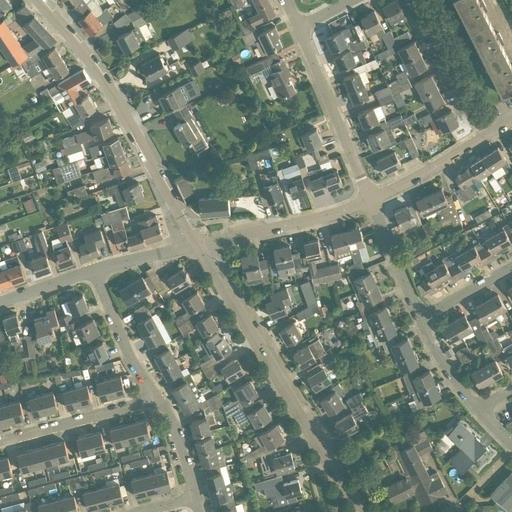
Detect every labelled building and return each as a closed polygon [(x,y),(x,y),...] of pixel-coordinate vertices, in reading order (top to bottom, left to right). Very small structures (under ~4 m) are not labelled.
[(0,0),(0,14),(12,5),(7,0),(0,0)] [(79,0),(71,6),(80,17),(91,8),(94,12),(101,7),(94,0),(79,0)] [(242,0),(230,0),(235,9),(244,5),(242,0)] [(395,0),(383,6),(388,15),(384,17),(388,24),(392,22),(397,19),(400,24),(407,20),(396,0),(395,0)] [(481,0),(479,1),(478,0),(454,0),(469,30),(489,20),(485,12),(488,10),(482,0),(481,0)] [(147,1),(138,5),(141,12),(150,8),(147,1)] [(269,1),(257,7),(259,11),(248,16),(249,17),(239,22),(245,33),(256,28),(253,23),(263,19),(275,13),(269,1)] [(28,7),(25,4),(17,9),(21,14),(28,7)] [(91,8),(80,17),(79,18),(85,26),(107,8),(104,4),(101,7),(94,12),(91,8)] [(113,16),(107,8),(85,26),(91,34),(113,16)] [(397,44),(394,38),(390,31),(385,33),(382,26),(374,11),(361,18),(369,33),(375,30),(380,38),(382,37),(388,48),(397,44)] [(132,21),(132,20),(126,13),(113,22),(117,28),(131,20),(132,21)] [(8,25),(14,20),(10,14),(0,20),(0,46),(13,64),(20,60),(32,53),(32,54),(33,53),(57,38),(35,15),(27,22),(25,24),(38,38),(23,48),(8,25)] [(145,14),(132,20),(132,21),(135,28),(118,37),(125,51),(139,44),(139,43),(146,39),(139,26),(149,21),(145,14)] [(489,20),(469,30),(486,62),(505,53),(502,45),(504,44),(499,33),(496,35),(489,20)] [(359,23),(352,26),(326,37),(332,51),(351,43),(365,38),(359,23)] [(256,28),(245,33),(245,34),(242,36),(247,47),(256,42),(262,56),(282,46),(276,33),(278,32),(275,26),(256,35),(254,30),(256,29),(256,28)] [(167,39),(173,50),(188,42),(182,31),(167,39)] [(407,31),(394,38),(397,44),(401,42),(411,37),(407,31)] [(361,60),(363,64),(366,63),(361,49),(369,46),(365,38),(351,43),(353,48),(334,56),(340,69),(356,62),(361,60)] [(399,49),(405,61),(420,53),(417,47),(419,46),(417,40),(399,49)] [(32,53),(20,60),(23,64),(26,69),(31,66),(36,74),(49,66),(50,66),(62,59),(55,47),(43,55),(37,59),(33,53),(32,54),(32,53)] [(373,55),(375,59),(376,61),(391,54),(388,48),(373,55)] [(387,84),(387,86),(389,90),(409,80),(407,77),(407,74),(410,73),(411,74),(429,65),(426,59),(424,60),(420,53),(405,61),(399,64),(403,71),(395,75),(397,78),(387,84)] [(511,65),(505,53),(486,62),(502,95),(511,90),(511,65)] [(159,54),(143,63),(142,62),(151,79),(151,78),(169,67),(174,69),(180,66),(177,59),(168,64),(165,59),(163,61),(159,54)] [(233,56),(235,62),(241,60),(238,54),(233,56)] [(283,58),(269,65),(273,72),(268,75),(280,99),(296,91),(288,76),(291,74),(283,58)] [(69,70),(62,59),(50,66),(54,73),(47,77),(50,81),(56,77),(56,78),(69,70)] [(268,66),(264,59),(246,68),(249,75),(268,66)] [(375,59),(366,63),(363,64),(366,71),(378,66),(376,61),(375,59)] [(20,60),(13,64),(13,65),(8,68),(10,71),(15,68),(23,64),(20,60)] [(200,60),(188,67),(193,75),(205,69),(200,60)] [(65,107),(81,98),(76,89),(91,80),(83,69),(59,83),(63,91),(62,91),(67,99),(62,102),(65,107)] [(364,84),(369,82),(364,69),(359,72),(344,78),(349,91),(364,84)] [(416,83),(422,95),(438,87),(434,81),(436,80),(433,74),(416,83)] [(389,90),(391,93),(392,96),(411,85),(409,80),(389,90)] [(261,99),(268,96),(261,81),(255,83),(261,99)] [(63,91),(59,83),(58,84),(48,90),(47,88),(40,92),(44,100),(61,90),(62,91),(63,91)] [(354,103),(369,96),(364,84),(349,91),(354,103)] [(179,86),(162,94),(165,100),(162,101),(167,110),(186,100),(179,86)] [(391,93),(389,90),(387,86),(374,91),(378,99),(391,93)] [(438,87),(422,95),(428,107),(446,99),(443,93),(441,94),(438,87)] [(392,96),(391,93),(378,99),(381,105),(394,100),(392,96)] [(88,95),(69,106),(74,113),(66,118),(72,128),(82,122),(80,117),(82,115),(83,116),(96,108),(88,95)] [(194,101),(186,105),(174,111),(181,123),(174,127),(174,128),(175,128),(185,144),(184,145),(185,145),(190,142),(197,152),(208,146),(191,117),(193,116),(189,110),(197,105),(194,101)] [(364,126),(385,117),(380,105),(374,108),(373,107),(358,113),(364,126)] [(437,117),(444,130),(458,123),(451,110),(437,117)] [(420,126),(436,118),(432,111),(417,119),(420,126)] [(402,119),(405,124),(405,125),(417,119),(414,113),(402,119)] [(373,148),(382,145),(384,148),(397,143),(392,133),(391,130),(405,124),(402,119),(401,115),(386,122),(388,127),(367,135),(373,148)] [(109,118),(92,123),(93,129),(76,135),(76,134),(61,139),(64,148),(81,142),(80,142),(113,131),(109,118)] [(316,128),(302,134),(298,136),(303,149),(308,147),(322,141),(316,128)] [(35,137),(31,130),(19,136),(22,142),(25,141),(26,142),(35,137)] [(100,156),(123,147),(118,136),(89,147),(93,158),(100,156)] [(419,155),(411,137),(403,140),(412,159),(419,155)] [(83,149),(81,142),(64,148),(66,155),(83,149)] [(111,164),(127,159),(123,147),(100,156),(93,158),(97,169),(104,167),(111,164)] [(506,173),(511,169),(497,147),(482,157),(490,170),(494,176),(496,179),(505,172),(506,173)] [(247,154),(250,166),(258,164),(254,151),(247,154)] [(383,173),(401,164),(395,152),(377,160),(383,173)] [(319,156),(317,157),(320,164),(330,160),(327,154),(319,156)] [(59,167),(60,166),(66,164),(63,155),(56,158),(59,167)] [(297,163),(299,168),(306,166),(302,156),(296,158),(297,163)] [(470,164),(479,177),(490,170),(482,157),(470,164)] [(111,164),(104,167),(97,169),(92,171),(94,176),(105,173),(107,178),(116,175),(116,176),(131,170),(127,159),(111,164)] [(43,160),(34,164),(37,172),(46,169),(43,160)] [(66,164),(60,166),(62,173),(64,181),(82,175),(77,161),(66,164)] [(301,173),(299,168),(297,163),(278,170),(282,184),(287,183),(292,196),(307,191),(303,178),(302,177),(292,181),(291,176),(301,173)] [(464,200),(469,197),(475,193),(474,191),(484,184),(479,177),(470,164),(454,174),(461,185),(457,189),(464,200)] [(8,167),(11,181),(20,179),(18,165),(8,167)] [(315,193),(329,188),(322,171),(321,167),(308,172),(306,166),(299,168),(301,173),(302,177),(303,178),(309,176),(315,193)] [(322,171),(329,188),(342,183),(337,170),(334,171),(332,167),(322,171)] [(276,169),(268,172),(260,175),(269,202),(281,198),(280,194),(282,194),(276,177),(279,176),(276,169)] [(57,183),(64,181),(62,173),(55,175),(57,183)] [(193,192),(185,174),(175,178),(183,196),(193,192)] [(501,188),(496,179),(494,176),(488,180),(496,191),(501,188)] [(32,188),(35,187),(37,184),(35,180),(32,178),(29,179),(28,182),(29,187),(32,188)] [(129,202),(144,196),(139,182),(132,185),(132,184),(124,187),(122,182),(106,188),(109,194),(115,192),(119,205),(122,204),(129,202)] [(70,200),(87,194),(84,185),(67,190),(70,200)] [(445,197),(442,188),(429,194),(436,209),(443,225),(452,221),(453,225),(460,222),(451,195),(445,197)] [(423,215),(436,209),(429,194),(416,200),(423,215)] [(200,198),(200,200),(201,214),(230,212),(229,197),(225,197),(200,198)] [(402,228),(416,222),(418,226),(422,224),(413,204),(408,207),(407,205),(394,211),(398,219),(398,220),(402,228)] [(112,222),(121,219),(129,216),(126,206),(101,213),(104,223),(106,223),(106,224),(112,222)] [(489,208),(475,214),(478,220),(492,214),(489,208)] [(138,221),(141,230),(142,230),(142,231),(159,225),(156,215),(138,221)] [(125,228),(121,219),(112,222),(119,247),(129,244),(130,249),(145,244),(145,245),(146,244),(146,241),(142,231),(142,230),(141,230),(142,231),(133,234),(133,233),(127,235),(125,228)] [(429,221),(422,224),(427,236),(434,233),(429,221)] [(53,260),(58,258),(60,266),(74,261),(67,241),(73,239),(66,222),(56,226),(63,247),(55,250),(53,245),(48,247),(53,260)] [(502,226),(503,229),(495,233),(503,249),(508,246),(510,249),(511,248),(511,229),(508,222),(502,226)] [(159,225),(142,231),(146,241),(163,236),(159,225)] [(351,274),(364,269),(361,261),(358,251),(359,250),(358,245),(364,244),(359,227),(345,231),(350,248),(352,253),(354,264),(348,267),(351,274)] [(42,230),(34,233),(39,247),(47,244),(42,230)] [(99,252),(97,246),(105,244),(100,230),(84,235),(87,242),(80,244),(85,258),(99,252)] [(334,252),(336,258),(352,253),(350,248),(345,231),(331,236),(336,251),(334,252)] [(10,242),(11,242),(18,239),(22,238),(21,234),(18,235),(16,232),(8,235),(10,242)] [(477,237),(490,260),(499,255),(498,252),(503,249),(495,233),(484,239),(483,237),(479,236),(477,237)] [(479,242),(474,245),(465,250),(473,266),(478,263),(480,266),(490,260),(477,237),(476,237),(479,242)] [(22,250),(18,239),(11,242),(15,253),(22,250)] [(318,239),(304,243),(307,256),(309,263),(310,268),(311,273),(312,277),(313,282),(314,290),(321,289),(320,282),(327,280),(328,285),(335,284),(334,279),(330,265),(316,269),(313,257),(321,255),(318,239)] [(310,268),(309,263),(307,256),(293,259),(290,246),(274,249),(276,258),(272,259),(274,268),(278,267),(279,276),(302,271),(302,270),(310,268)] [(448,255),(460,277),(469,272),(468,269),(473,266),(465,250),(463,247),(461,247),(454,250),(453,252),(448,255)] [(51,269),(46,256),(46,254),(40,256),(32,259),(37,274),(51,269)] [(26,278),(20,263),(17,255),(11,257),(5,259),(4,259),(13,283),(26,278)] [(246,268),(247,273),(245,274),(247,284),(262,280),(263,284),(272,282),(269,269),(266,258),(258,259),(258,255),(250,257),(250,255),(241,257),(243,269),(246,268)] [(441,258),(443,262),(435,267),(431,261),(443,282),(448,280),(450,283),(460,277),(448,255),(441,258)] [(416,257),(411,260),(414,266),(420,263),(416,257)] [(0,286),(0,287),(13,283),(4,259),(0,260),(0,286)] [(443,282),(431,261),(421,266),(428,278),(422,281),(430,294),(440,289),(438,285),(443,282)] [(338,263),(330,265),(334,279),(342,277),(338,263)] [(166,278),(165,276),(160,279),(157,274),(150,278),(155,286),(158,291),(164,288),(172,283),(176,290),(191,281),(186,273),(183,268),(166,278)] [(364,269),(351,274),(347,276),(349,281),(355,278),(360,290),(376,283),(371,272),(366,273),(364,269)] [(131,283),(139,296),(155,286),(150,278),(149,276),(144,279),(142,276),(131,283)] [(128,302),(139,296),(131,283),(120,289),(128,302)] [(381,296),(376,283),(360,290),(363,298),(356,301),(360,311),(371,307),(369,301),(381,296)] [(291,301),(286,287),(270,293),(270,294),(274,292),(276,298),(266,301),(272,317),(287,311),(285,303),(291,301)] [(192,294),(189,289),(181,294),(184,299),(192,294)] [(182,300),(189,312),(204,303),(197,291),(182,300)] [(494,314),(505,307),(498,294),(486,301),(494,314)] [(76,298),(66,302),(71,315),(88,308),(83,295),(78,297),(78,296),(76,297),(76,298)] [(319,309),(317,301),(296,313),(300,320),(319,309)] [(317,301),(319,309),(321,316),(329,314),(326,305),(319,307),(317,301)] [(491,339),(493,339),(489,332),(485,325),(496,319),(494,314),(486,301),(475,307),(479,315),(474,318),(487,342),(491,339)] [(149,310),(146,304),(135,310),(138,316),(149,310)] [(373,312),(371,307),(360,311),(364,320),(360,321),(364,330),(369,328),(391,319),(385,307),(373,312)] [(48,317),(43,318),(35,321),(38,330),(30,333),(34,358),(35,358),(33,344),(55,336),(52,326),(59,324),(57,319),(54,309),(47,312),(48,317)] [(157,326),(149,310),(138,316),(140,321),(138,322),(144,333),(157,326)] [(178,326),(191,319),(187,312),(174,319),(178,326)] [(34,358),(30,333),(30,334),(30,336),(19,338),(17,330),(22,329),(16,313),(3,318),(8,333),(9,333),(12,343),(14,342),(16,350),(17,351),(19,351),(20,360),(34,358)] [(60,326),(65,324),(73,320),(70,313),(57,319),(59,324),(60,326)] [(194,317),(191,319),(178,326),(183,335),(199,326),(203,334),(218,326),(211,314),(196,322),(194,317)] [(485,343),(487,342),(474,318),(468,321),(465,315),(453,321),(461,335),(472,328),(475,334),(481,345),(485,343)] [(78,319),(73,320),(65,324),(67,328),(71,336),(79,332),(82,340),(99,333),(93,319),(80,324),(78,319)] [(391,319),(369,328),(376,346),(382,343),(393,338),(391,333),(396,331),(391,319)] [(461,335),(453,321),(442,328),(449,341),(461,335)] [(301,335),(294,322),(280,330),(288,343),(301,335)] [(153,343),(155,349),(166,343),(157,326),(144,333),(150,345),(153,343)] [(218,362),(220,361),(217,356),(231,348),(224,336),(217,340),(214,335),(206,339),(215,354),(200,363),(204,371),(218,362)] [(493,339),(491,339),(500,356),(506,353),(496,336),(493,339)] [(395,343),(393,338),(382,343),(386,353),(394,350),(397,357),(412,351),(407,338),(395,343)] [(301,366),(315,358),(313,355),(324,349),(318,339),(317,340),(311,343),(294,353),(301,366)] [(491,339),(487,342),(485,343),(490,351),(485,354),(489,363),(484,366),(491,379),(502,373),(496,362),(502,358),(500,356),(491,339)] [(96,366),(102,365),(102,364),(99,358),(108,355),(103,342),(86,349),(89,356),(85,358),(90,368),(96,366)] [(155,355),(162,367),(175,359),(166,343),(155,349),(158,354),(155,355)] [(459,358),(470,351),(468,348),(467,346),(456,352),(459,358)] [(454,353),(451,347),(445,350),(449,356),(454,353)] [(319,356),(321,361),(332,355),(333,354),(329,349),(325,351),(318,355),(319,356)] [(472,350),(470,351),(459,358),(462,363),(477,355),(474,349),(472,350)] [(404,375),(415,370),(413,365),(418,363),(412,351),(397,357),(404,375)] [(337,364),(332,355),(321,361),(325,367),(308,377),(315,389),(331,380),(325,371),(337,364)] [(173,382),(184,376),(175,359),(162,367),(167,378),(170,376),(173,382)] [(227,364),(227,365),(222,368),(229,380),(244,371),(240,363),(237,365),(234,360),(227,364)] [(213,373),(222,368),(218,362),(204,371),(209,379),(214,376),(213,373)] [(479,386),(491,379),(484,366),(472,372),(479,386)] [(417,375),(415,370),(404,375),(409,385),(412,392),(419,389),(435,383),(429,370),(417,375)] [(190,373),(184,376),(173,382),(176,387),(173,388),(179,399),(193,392),(196,390),(198,389),(190,373)] [(121,376),(109,379),(113,396),(125,393),(121,376)] [(101,399),(113,396),(109,379),(97,382),(101,399)] [(233,414),(246,407),(243,401),(257,393),(250,380),(235,389),(242,400),(225,410),(228,418),(233,414)] [(343,404),(336,392),(341,388),(338,383),(327,389),(330,393),(328,395),(321,399),(329,412),(343,404)] [(436,386),(435,383),(419,389),(421,396),(415,398),(420,410),(430,406),(428,400),(440,395),(438,390),(440,390),(438,385),(436,386)] [(75,388),(80,405),(92,402),(87,385),(75,388)] [(68,408),(80,405),(75,388),(63,391),(68,408)] [(196,390),(193,392),(179,399),(185,411),(199,403),(202,408),(203,408),(220,399),(217,393),(202,401),(196,390)] [(41,395),(46,412),(58,409),(53,392),(41,395)] [(350,407),(361,401),(364,399),(360,392),(346,400),(350,407)] [(34,415),(46,412),(41,395),(29,398),(34,415)] [(195,434),(198,434),(210,430),(208,424),(215,422),(212,410),(223,404),(220,399),(203,408),(206,418),(192,422),(195,434)] [(8,404),(13,421),(24,418),(20,401),(8,404)] [(361,401),(350,407),(353,412),(335,423),(343,436),(359,426),(355,420),(368,412),(361,401)] [(246,407),(233,414),(240,425),(250,419),(254,426),(272,415),(270,411),(268,412),(264,404),(257,407),(254,402),(246,407)] [(0,421),(1,424),(13,421),(8,404),(0,405),(0,421)] [(387,407),(391,414),(396,410),(392,404),(387,407)] [(146,419),(134,422),(138,440),(150,436),(146,419)] [(489,450),(480,441),(475,436),(476,435),(475,435),(474,435),(460,421),(461,420),(460,420),(447,433),(462,448),(450,460),(463,473),(464,472),(463,471),(486,448),(488,451),(489,450)] [(138,440),(134,422),(122,425),(127,443),(138,440)] [(241,463),(261,456),(272,451),(269,446),(284,437),(280,432),(282,430),(278,423),(261,433),(266,443),(255,449),(240,458),(241,463)] [(115,446),(127,443),(122,425),(110,429),(115,446)] [(196,440),(200,453),(215,448),(210,430),(198,434),(200,439),(196,440)] [(89,434),(93,451),(105,448),(101,431),(89,434)] [(437,472),(429,477),(419,457),(433,450),(427,439),(424,431),(409,439),(413,445),(400,451),(399,450),(390,454),(394,460),(388,464),(391,472),(398,468),(403,478),(386,487),(393,502),(414,491),(413,489),(417,488),(424,502),(446,491),(437,472)] [(73,441),(77,456),(93,451),(89,434),(77,438),(77,440),(73,441)] [(53,444),(57,461),(69,458),(64,441),(53,444)] [(45,464),(57,461),(53,444),(41,447),(45,464)] [(34,467),(45,464),(41,447),(29,450),(34,467)] [(208,469),(220,466),(226,465),(221,447),(215,448),(200,453),(203,465),(206,464),(208,469)] [(22,471),(34,467),(29,450),(17,454),(22,471)] [(272,451),(261,456),(262,461),(260,462),(264,475),(295,467),(291,452),(273,457),(272,451)] [(0,458),(0,475),(0,477),(12,473),(8,456),(0,458)] [(225,484),(220,466),(208,469),(209,475),(206,476),(210,488),(225,484)] [(155,473),(160,490),(172,487),(167,470),(155,473)] [(508,510),(511,506),(511,472),(491,493),(508,510)] [(148,493),(160,490),(155,473),(143,476),(148,493)] [(84,480),(83,475),(74,477),(78,491),(83,490),(81,481),(84,480)] [(148,493),(143,476),(131,479),(136,497),(148,493)] [(284,484),(280,485),(278,476),(254,483),(256,490),(264,488),(266,497),(276,494),(279,505),(297,500),(295,494),(301,492),(298,479),(284,483),(284,484)] [(78,491),(74,477),(66,480),(67,484),(68,484),(70,493),(78,491)] [(106,480),(107,486),(112,503),(124,500),(117,477),(106,480)] [(218,505),(230,502),(234,501),(231,491),(235,490),(233,482),(225,484),(210,488),(213,501),(216,500),(218,505)] [(107,486),(95,489),(100,506),(112,503),(107,486)] [(100,506),(95,489),(84,492),(88,509),(100,506)] [(74,494),(62,498),(65,511),(77,511),(78,511),(74,494)] [(65,511),(62,498),(50,501),(53,511),(65,511)] [(31,502),(33,511),(53,511),(50,501),(39,504),(38,500),(31,502)] [(234,501),(230,502),(218,505),(219,511),(217,511),(244,511),(242,503),(236,505),(234,501)] [(25,508),(14,510),(14,511),(33,511),(31,502),(24,503),(25,508)]
